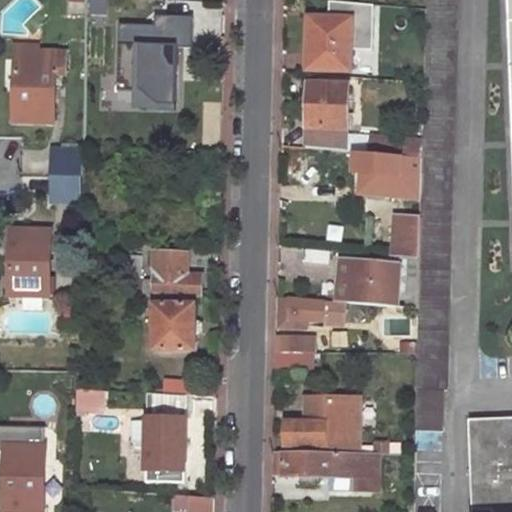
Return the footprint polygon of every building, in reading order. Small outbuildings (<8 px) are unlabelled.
[(453,213),(458,0),(428,0),(428,11),(424,160),(423,200),(423,219),(422,260),(421,285),(420,311),(417,431),(443,432),(444,392),(447,392),(453,213)] [(126,113),(170,114),(171,48),(189,49),(189,18),(153,17),(152,27),(114,26),(113,96),(126,96),(126,113)] [(346,73),(351,24),(311,19),(306,69),(346,73)] [(16,43),(16,54),(66,56),(66,50),(39,49),(40,43),(16,43)] [(14,119),(54,120),(56,75),(66,75),(66,56),(16,54),(14,119)] [(343,152),(348,89),(307,85),(301,147),(343,152)] [(82,148),(55,148),(55,174),(81,175),(82,148)] [(356,175),(401,179),(400,198),(423,200),(424,160),(358,153),(356,175)] [(54,200),(80,201),(81,175),(55,174),(54,200)] [(202,188),(201,204),(221,205),(221,189),(202,188)] [(423,219),(397,219),(396,258),(422,260),(423,219)] [(50,294),(51,229),(13,229),(11,294),(50,294)] [(187,275),(188,254),(155,253),(154,279),(127,278),(126,293),(202,298),(203,276),(187,275)] [(357,263),(345,263),(342,303),(344,304),(354,304),(357,263)] [(402,309),(403,267),(357,263),(354,304),(402,309)] [(421,285),(411,285),(410,310),(420,311),(421,285)] [(277,318),(287,318),(288,298),(278,297),(277,318)] [(287,318),(343,323),(344,304),(342,303),(288,298),(287,318)] [(196,351),(197,303),(157,302),(156,350),(196,351)] [(305,352),(305,338),(276,337),(276,352),(305,352)] [(276,352),(276,367),(305,367),(305,352),(276,352)] [(217,384),(164,380),(164,394),(188,396),(216,398),(217,384)] [(97,411),(98,390),(76,389),(76,409),(97,411)] [(147,481),(185,482),(188,396),(164,394),(149,393),(147,481)] [(355,455),(356,399),(317,397),(316,424),(302,424),(282,423),(281,444),(299,444),(317,445),(317,454),(355,455)] [(316,424),(317,397),(303,397),(302,424),(316,424)] [(511,511),(511,419),(471,421),(474,511),(511,511)] [(299,444),(298,454),(317,454),(317,445),(299,444)] [(27,511),(43,511),(47,446),(7,445),(4,511),(27,511)] [(298,454),(274,453),(273,478),(331,479),(330,492),(381,493),(382,456),(355,455),(317,454),(298,454)] [(170,510),(189,511),(190,497),(171,496),(170,510)] [(189,511),(213,511),(214,498),(190,497),(189,511)]
